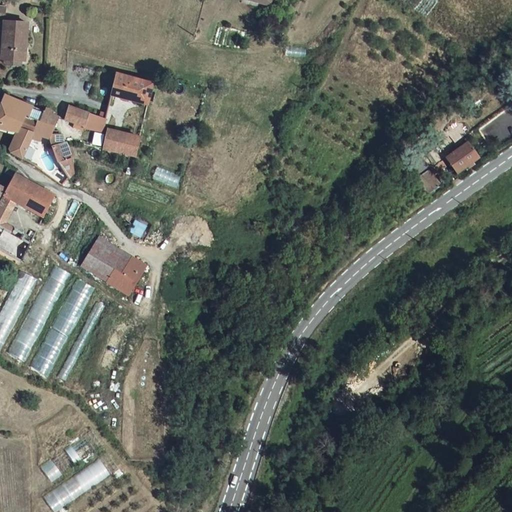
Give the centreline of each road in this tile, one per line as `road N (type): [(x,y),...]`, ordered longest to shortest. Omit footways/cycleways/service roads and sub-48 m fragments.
road 1 (secondary): [(511,156),(378,252),(304,328),(265,402),(228,511)]
road 2 (unclassified): [(0,146),(11,162),(65,193),(89,197),(125,243),(161,264)]
